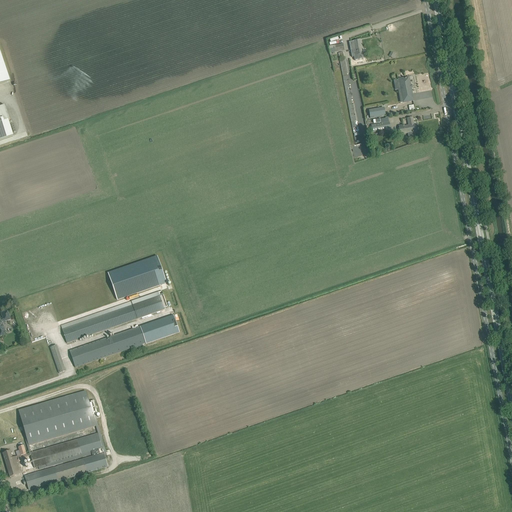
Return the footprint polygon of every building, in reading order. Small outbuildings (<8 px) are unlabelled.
[(361,40),(353,42),(351,42),(353,53),(354,53),(354,56),(358,55),(358,59),(363,58),(362,54),(361,49),(362,48),(361,40)] [(343,51),(344,51),(343,44),(328,47),(330,54),(338,52),(343,51)] [(0,51),(0,84),(10,81),(0,51)] [(347,74),(349,74),(345,57),(344,57),(344,53),(338,54),(355,145),(362,144),(359,127),(357,128),(356,122),(357,121),(354,104),(352,104),(351,98),(353,98),(350,81),(348,81),(347,74)] [(413,101),(409,78),(398,80),(403,103),(413,101)] [(0,108),(0,140),(13,136),(9,121),(10,121),(5,106),(0,108)] [(383,115),(386,114),(384,108),(371,110),(372,117),(383,115)] [(380,120),(381,124),(371,126),(372,132),(384,130),(384,133),(388,133),(387,130),(389,130),(389,129),(390,129),(388,118),(380,120)] [(409,126),(404,127),(404,125),(399,126),(400,135),(412,133),(414,133),(417,132),(415,125),(414,125),(413,118),(407,119),(409,126)] [(166,283),(157,256),(108,273),(117,300),(166,283)] [(162,291),(61,326),(67,343),(165,310),(164,309),(168,307),(163,294),(162,291)] [(0,336),(5,335),(4,332),(5,331),(2,322),(4,322),(11,320),(8,311),(1,313),(2,318),(0,319),(0,336)] [(144,347),(143,345),(146,344),(140,327),(70,351),(75,368),(134,348),(135,350),(144,347)] [(50,348),(59,373),(65,371),(57,346),(50,348)] [(92,451),(93,456),(24,476),(28,490),(108,467),(104,456),(107,455),(95,415),(98,414),(94,401),(89,402),(86,391),(18,411),(23,427),(22,428),(30,454),(27,455),(27,457),(31,456),(34,468),(92,451)] [(10,451),(3,453),(10,477),(21,474),(22,473),(20,464),(28,461),(27,457),(27,455),(26,454),(24,446),(18,447),(20,455),(12,458),(10,451)]
